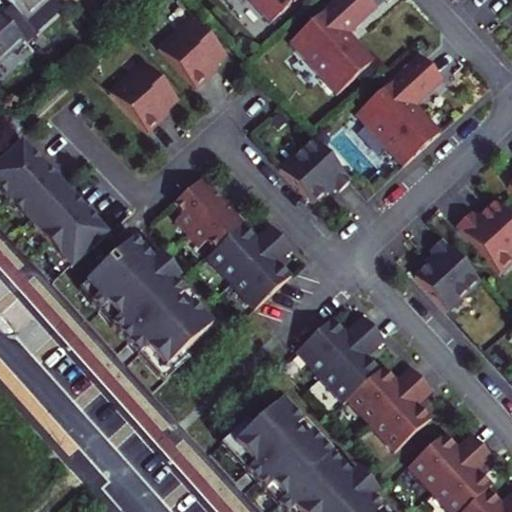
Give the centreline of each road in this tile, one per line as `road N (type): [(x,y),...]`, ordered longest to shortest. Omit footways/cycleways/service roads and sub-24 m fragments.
road 1 (residential): [(511,435),(352,255)]
road 2 (tertiary): [(156,511),(0,339)]
road 3 (residential): [(83,105),(69,118),(147,204),(218,140)]
road 4 (residential): [(352,255),(511,115)]
road 5 (residential): [(352,255),(317,251),(218,140)]
road 6 (unknown): [(411,511),(323,413)]
road 7 (residential): [(511,93),(426,0)]
